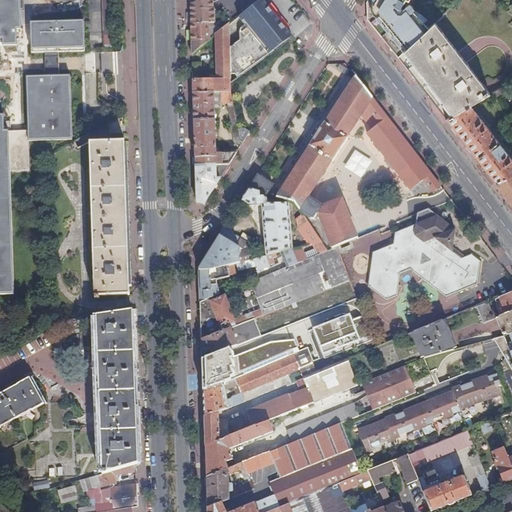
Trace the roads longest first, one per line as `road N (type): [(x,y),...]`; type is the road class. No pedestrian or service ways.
road 1 (secondary): [(511,241),(338,17)]
road 2 (primary): [(185,511),(176,236)]
road 3 (primary): [(149,237),(155,511)]
road 4 (primary): [(142,0),(149,237)]
road 5 (primary): [(176,236),(161,0)]
